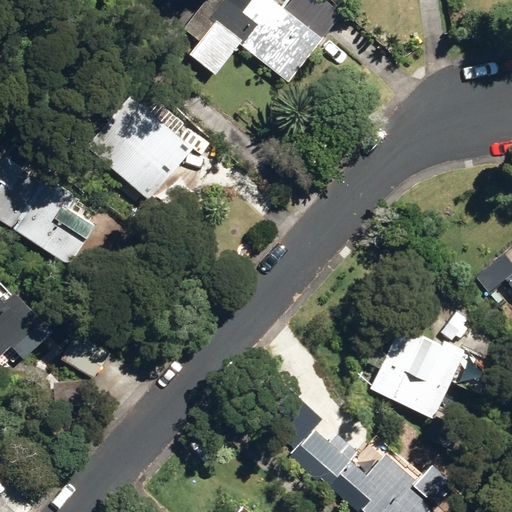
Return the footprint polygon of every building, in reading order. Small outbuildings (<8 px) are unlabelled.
[(243,44),(290,81),(325,38),(278,0),(226,0),(208,23),(213,28),(193,53),(218,74),(243,44)] [(87,141),(150,198),(196,148),(131,90),(87,141)] [(0,188),(0,217),(74,265),(98,227),(71,209),(79,197),(58,183),(55,188),(28,172),(15,191),(3,184),(0,188)] [(0,358),(15,344),(28,358),(56,333),(19,291),(8,301),(0,292),(0,284),(4,281),(0,276),(0,358)] [(373,388),(435,419),(466,357),(404,325),(389,355),(378,349),(371,362),(383,369),(373,388)] [(80,363),(97,375),(111,355),(94,343),(80,363)] [(292,450),(362,511),(430,511),(437,505),(383,458),(369,475),(353,460),(361,450),(338,431),(330,440),(313,426),(292,450)]
